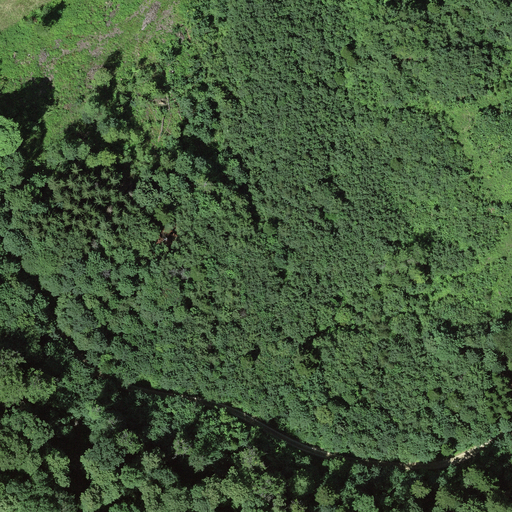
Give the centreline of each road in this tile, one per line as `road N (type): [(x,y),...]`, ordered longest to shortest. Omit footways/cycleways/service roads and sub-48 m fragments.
road 1 (track): [(0,243),(61,334),(102,376),(230,408),(316,451),(371,462),(432,466),(511,430)]
road 2 (track): [(511,241),(398,334),(335,429),(298,443)]
